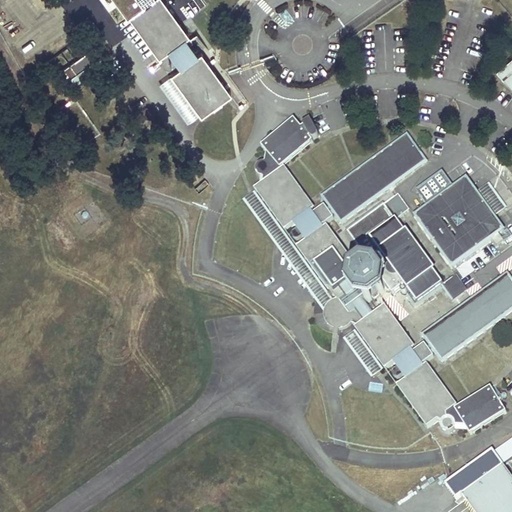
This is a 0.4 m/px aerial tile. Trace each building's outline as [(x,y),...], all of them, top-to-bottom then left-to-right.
[(148,0),(128,14),(130,18),(132,17),(138,23),(136,26),(140,26),(145,33),(143,37),(147,36),(151,42),(150,45),(154,46),(158,52),(157,53),(158,56),(163,53),(165,55),(164,57),(164,58),(164,59),(163,60),(164,62),(164,63),(165,64),(165,65),(167,66),(168,67),(170,67),(172,67),(173,67),(176,70),(171,73),(173,77),(175,76),(180,82),(179,85),(182,85),(187,91),(186,94),(189,94),(192,99),(191,102),(194,102),(200,110),(198,111),(200,114),(211,106),(213,108),(221,103),(219,101),(230,93),(228,89),(226,91),(220,84),(222,81),(218,81),(214,76),(216,72),(212,72),(208,67),(210,64),(206,64),(201,57),(203,55),(201,51),(196,55),(189,44),(186,40),(184,37),(188,34),(187,32),(184,34),(180,27),(181,24),(177,24),(172,17),(173,14),(170,14),(165,8),(167,4),(163,4),(160,0),(148,0)] [(196,32),(186,40),(189,44),(196,39),(202,47),(205,45),(196,32)] [(76,73),(101,56),(94,46),(70,64),(76,73)] [(66,75),(72,71),(68,65),(62,69),(66,75)] [(195,112),(169,76),(161,82),(186,118),(195,112)] [(466,427),(457,426),(455,421),(451,419),(448,418),(446,414),(457,407),(455,403),(452,405),(447,397),(448,395),(445,395),(441,389),(442,386),(439,386),(434,379),(435,376),(432,376),(425,367),(423,368),(421,364),(434,355),(432,353),(435,351),(443,361),(511,310),(511,280),(508,275),(424,336),(431,345),(428,347),(427,345),(414,354),(411,350),(412,349),(406,340),(408,336),(404,337),(399,330),(400,327),(397,327),(392,321),(393,317),(389,317),(383,308),(374,314),(365,300),(367,299),(369,302),(390,287),(393,293),(400,289),(403,293),(406,293),(408,290),(407,286),(418,301),(444,282),(434,269),(437,267),(408,228),(406,230),(399,218),(387,203),(349,229),(367,256),(355,264),(327,223),(334,218),(333,216),(336,214),(342,223),(387,191),(390,189),(426,162),(408,136),(324,197),(331,207),(328,208),(326,206),(315,215),(312,212),(313,211),(306,201),(307,199),(304,199),(299,192),(301,189),(297,189),(292,182),(293,179),(290,179),(285,172),(287,171),(285,168),(283,170),(282,169),(313,142),(310,139),(311,137),(314,139),(317,139),(319,136),(319,134),(311,120),(304,125),(305,127),(302,128),(294,120),(262,147),(268,153),(266,164),(259,166),(257,170),(257,173),(261,177),(264,178),(265,183),(255,190),(257,192),(259,191),(264,198),(263,201),(267,201),(271,208),(270,211),(274,211),(278,217),(277,220),(281,220),(287,230),(290,228),(292,231),(291,233),(290,236),(291,240),(295,242),(300,242),(303,245),(300,247),(307,257),(306,259),(309,260),(314,266),(313,269),(316,269),(320,275),(319,277),(322,277),(329,288),(335,284),(334,289),(339,290),(337,300),(332,302),(328,305),(326,307),(325,309),(324,315),(326,321),(330,327),(334,329),(334,327),(339,327),(339,330),(341,330),(349,326),(354,320),(355,316),(358,320),(358,324),(361,324),(357,327),(364,336),(363,339),(366,339),(371,346),(370,349),(373,349),(377,355),(376,358),(380,358),(387,368),(389,366),(392,369),(390,373),(391,378),(395,381),(400,381),(402,384),(399,386),(406,395),(405,398),(408,398),(413,405),(412,407),(415,407),(419,413),(418,415),(421,415),(426,424),(425,425),(427,428),(434,423),(439,420),(443,421),(441,424),(441,428),(444,432),(447,434),(452,433),(456,430),(468,430),(471,435),(507,412),(491,388),(455,410),(466,427)] [(449,188),(443,179),(423,194),(429,203),(449,188)] [(475,194),(467,182),(453,192),(452,190),(430,206),(430,208),(418,216),(427,228),(426,229),(443,253),(444,252),(453,265),(465,256),(466,257),(489,241),(488,239),(501,230),(493,218),(493,217),(476,193),(475,194)] [(503,207),(488,186),(479,192),(495,213),(503,207)] [(396,196),(390,189),(387,191),(393,199),(396,196)] [(332,302),(254,193),(245,199),(325,311),(325,309),(326,307),(328,305),(332,302)] [(399,194),(396,196),(393,199),(387,203),(399,218),(410,210),(399,194)] [(495,251),(489,243),(469,258),(475,266),(495,251)] [(467,288),(458,275),(443,286),(453,299),(467,288)] [(335,350),(339,330),(339,327),(334,327),(334,329),(330,349),(335,350)] [(381,368),(353,330),(345,336),(372,374),(381,368)] [(511,511),(511,477),(493,451),(449,483),(446,485),(457,500),(462,496),(474,511),(511,511)]
